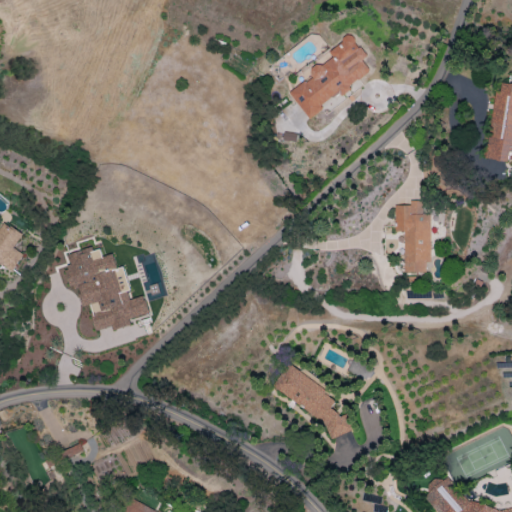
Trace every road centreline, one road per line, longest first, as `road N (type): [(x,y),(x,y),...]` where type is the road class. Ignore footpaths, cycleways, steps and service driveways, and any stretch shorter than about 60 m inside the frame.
road 1 (residential): [(125,398),(140,369),(416,113),(455,55),(474,0)]
road 2 (residential): [(316,511),(266,466),(155,406),(66,393),(0,407)]
